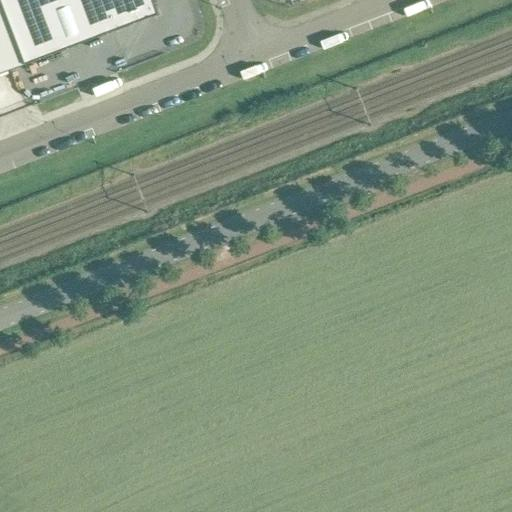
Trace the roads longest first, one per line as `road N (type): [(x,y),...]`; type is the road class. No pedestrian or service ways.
road 1 (tertiary): [(511,118),(0,317)]
road 2 (residential): [(0,159),(259,58)]
road 3 (residential): [(259,58),(409,0)]
